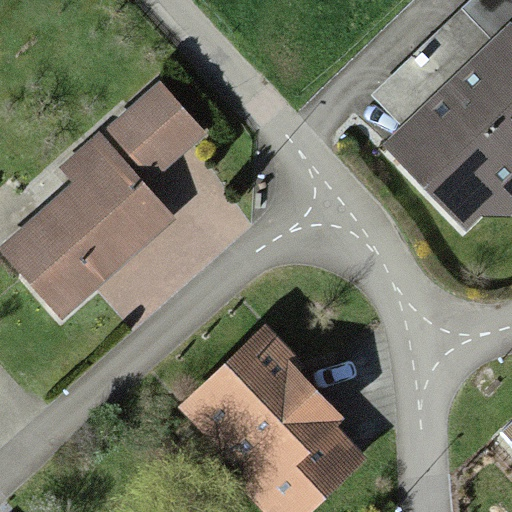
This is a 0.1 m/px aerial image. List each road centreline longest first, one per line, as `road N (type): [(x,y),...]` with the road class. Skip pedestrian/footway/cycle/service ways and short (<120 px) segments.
road 1 (residential): [(417,345),(364,232),(153,0)]
road 2 (residential): [(426,511),(417,345)]
